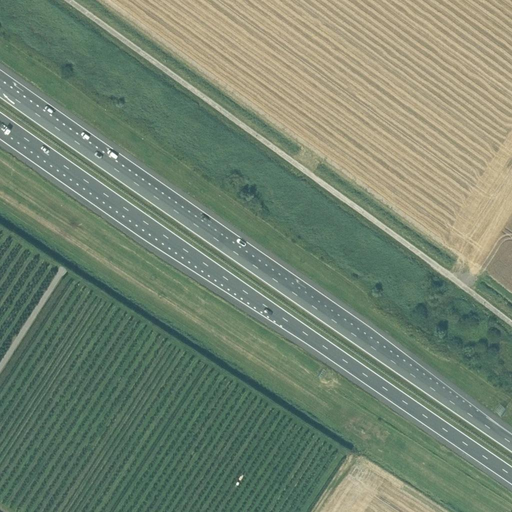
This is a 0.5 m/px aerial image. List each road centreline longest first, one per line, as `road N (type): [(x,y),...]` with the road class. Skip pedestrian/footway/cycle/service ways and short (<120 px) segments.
road 1 (motorway): [(511,444),(0,89)]
road 2 (motorway): [(0,120),(511,475)]
road 3 (unclassified): [(511,323),(67,0)]
